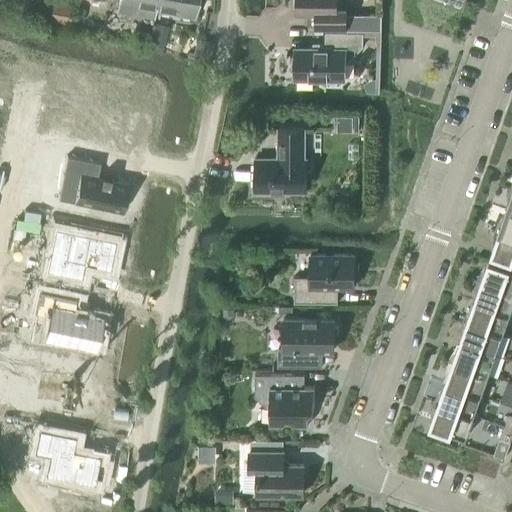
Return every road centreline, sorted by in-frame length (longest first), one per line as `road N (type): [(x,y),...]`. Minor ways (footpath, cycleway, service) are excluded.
road 1 (residential): [(462,511),(377,481),(366,461),(370,426),(511,58)]
road 2 (residential): [(198,158),(222,0)]
